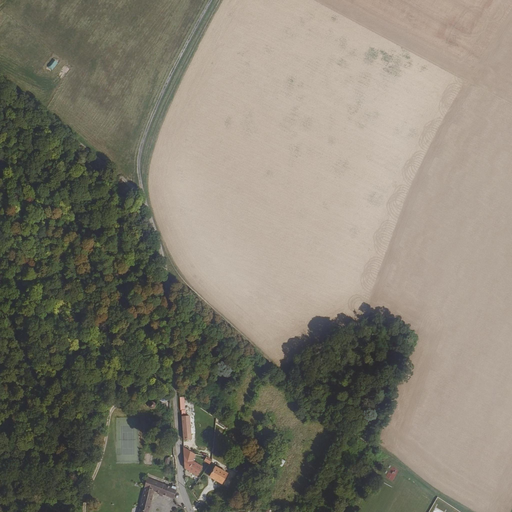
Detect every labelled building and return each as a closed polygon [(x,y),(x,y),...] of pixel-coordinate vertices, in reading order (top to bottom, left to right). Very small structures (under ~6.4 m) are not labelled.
[(183,441),(190,441),(189,418),(181,418),(183,441)] [(194,456),(189,453),(182,450),(184,470),(197,477),(199,473),(202,469),(192,463),(194,460),(194,456)] [(392,466),(385,477),(392,481),(399,470),(392,466)] [(227,476),(214,468),(209,479),(222,486),(227,476)] [(146,511),(151,494),(171,500),(174,492),(146,481),(143,480),(136,511),(146,511)]
